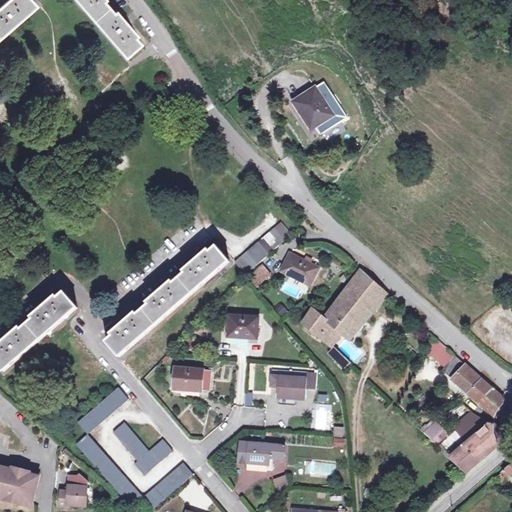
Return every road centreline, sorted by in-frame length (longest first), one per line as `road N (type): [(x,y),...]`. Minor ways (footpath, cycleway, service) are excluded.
road 1 (unclassified): [(164,41),(250,156),(511,388)]
road 2 (residential): [(110,328),(212,235),(236,244),(272,221)]
road 3 (residential): [(186,449),(144,486),(99,433),(140,398)]
road 4 (residential): [(110,328),(58,278),(0,333)]
road 5 (residential): [(45,511),(46,463),(0,405)]
